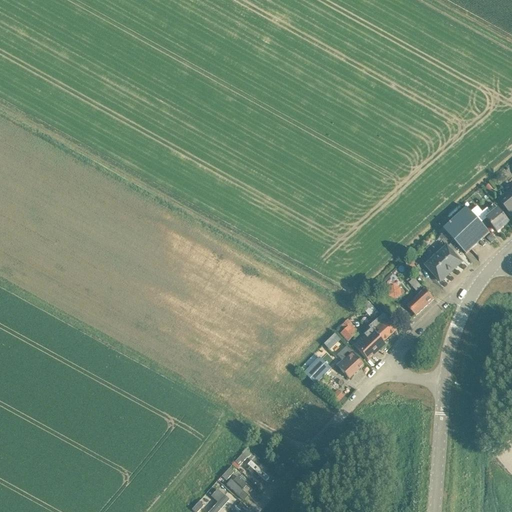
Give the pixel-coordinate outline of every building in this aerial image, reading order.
[(511,211),(511,188),(499,199),(510,213),(511,211)] [(509,223),(494,205),(483,214),(478,208),(471,213),(479,222),(485,217),(498,233),(509,223)] [(466,255),(490,233),(479,222),(471,213),(467,209),(453,223),(444,231),(446,232),(465,253),(466,255)] [(491,243),(495,239),(492,235),(487,239),(491,243)] [(440,282),(462,263),(447,247),(435,259),(426,267),(440,282)] [(399,269),(395,273),(400,279),(404,276),(399,269)] [(418,292),(423,288),(412,276),(407,280),(418,292)] [(403,294),(409,288),(401,280),(395,286),(403,294)] [(434,299),(426,291),(408,307),(416,316),(434,299)] [(372,308),(375,313),(382,308),(379,303),(372,308)] [(367,362),(371,358),(385,345),(382,343),(395,331),(388,324),(382,317),(368,329),(370,330),(353,346),(360,354),(367,362)] [(347,343),(358,332),(351,325),(340,334),(347,343)] [(349,379),(363,366),(351,353),(337,367),(349,379)] [(319,358),(303,374),(315,385),(331,369),(319,358)] [(343,397),(337,391),(336,393),(332,397),(339,403),(343,397)] [(243,454),(236,462),(241,466),(248,458),(243,454)] [(258,459),(255,462),(274,480),(278,476),(258,459)] [(249,469),(247,471),(257,479),(259,477),(266,483),(269,479),(250,463),(247,467),(249,469)] [(228,471),(222,478),(226,482),(233,474),(228,471)] [(231,481),(226,487),(243,502),(248,497),(241,491),(246,486),(237,478),(232,483),(231,481)] [(217,504),(210,511),(218,511),(228,501),(217,491),(211,498),(217,504)] [(199,502),(192,510),(193,511),(198,511),(204,506),(199,502)]
